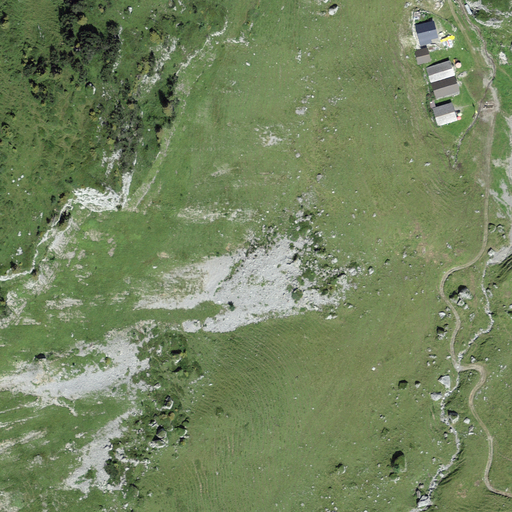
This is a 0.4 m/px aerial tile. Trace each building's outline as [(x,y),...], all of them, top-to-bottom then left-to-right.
[(436,26),(419,29),(422,45),(439,42),(436,26)] [(429,53),(416,56),(418,68),(432,65),(429,53)] [(451,65),(426,72),(430,86),(455,78),(451,65)] [(456,80),(431,88),(436,102),(461,95),(456,80)] [(454,108),(434,113),(439,130),(458,124),(454,108)]
